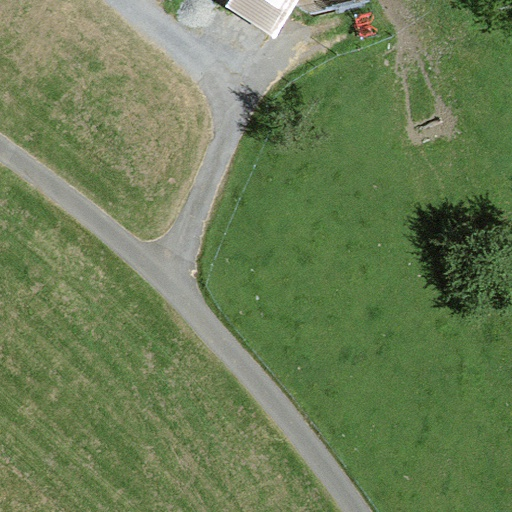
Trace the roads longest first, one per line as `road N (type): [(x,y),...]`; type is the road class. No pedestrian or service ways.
road 1 (track): [(354,511),(281,406),(174,287),(0,149)]
road 2 (track): [(174,287),(223,151),(233,89),(127,0)]
